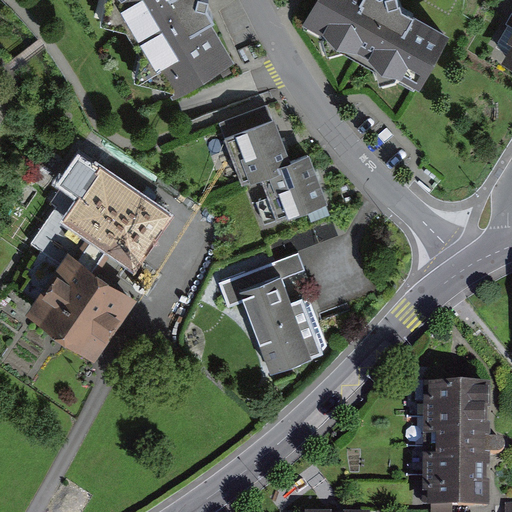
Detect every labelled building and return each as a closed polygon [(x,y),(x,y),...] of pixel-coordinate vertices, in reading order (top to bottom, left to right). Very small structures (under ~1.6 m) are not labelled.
[(128,0),(180,91),(240,58),(207,0),(128,0)] [(361,60),(415,91),(446,39),(394,8),(393,0),(318,0),(303,26),(361,60)] [(511,35),(503,50),(511,55),(511,35)] [(241,174),(293,152),(272,102),(220,123),(241,174)] [(312,149),(266,165),(288,228),(334,212),(312,149)] [(106,162),(75,206),(97,222),(118,236),(140,251),(171,207),(106,162)] [(28,304),(92,349),(135,288),(99,263),(118,236),(97,222),(78,248),(71,243),(28,304)] [(239,267),(278,362),(328,342),(290,247),(239,267)] [(439,402),(440,511),(501,511),(500,401),(439,402)]
